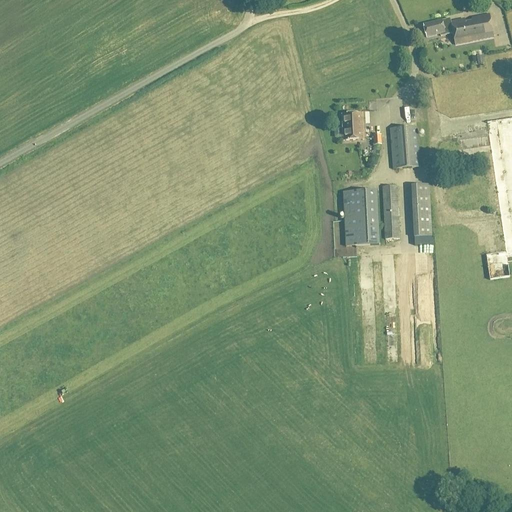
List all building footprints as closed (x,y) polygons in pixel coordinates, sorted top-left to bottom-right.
[(442,20),(424,25),(427,38),(440,34),(441,37),(452,34),(455,45),(493,37),(489,14),(471,18),(472,21),(466,22),(465,19),(451,22),(450,18),(442,21),(442,20)] [(364,140),(362,114),(342,115),(344,141),(364,140)] [(483,118),(475,122),(477,127),(486,122),(483,118)] [(420,167),(417,128),(390,130),(393,169),(420,167)] [(382,146),(381,135),(373,136),(373,146),(382,146)] [(432,237),(429,185),(412,186),(415,238),(432,237)] [(383,187),(385,240),(400,239),(397,187),(383,187)] [(380,245),(377,192),(344,193),(346,247),(380,245)] [(489,252),(491,281),(511,280),(510,251),(489,252)]
